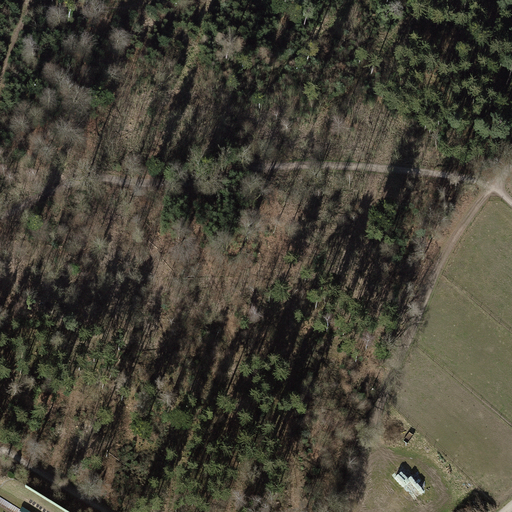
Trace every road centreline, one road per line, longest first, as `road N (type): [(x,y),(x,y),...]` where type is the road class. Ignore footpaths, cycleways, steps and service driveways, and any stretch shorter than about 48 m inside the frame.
road 1 (track): [(495,187),(373,166),(279,165),(163,184),(89,177),(0,213)]
road 2 (track): [(495,187),(459,229),(424,292),(367,432),(351,511)]
road 3 (track): [(117,511),(9,439),(0,446)]
